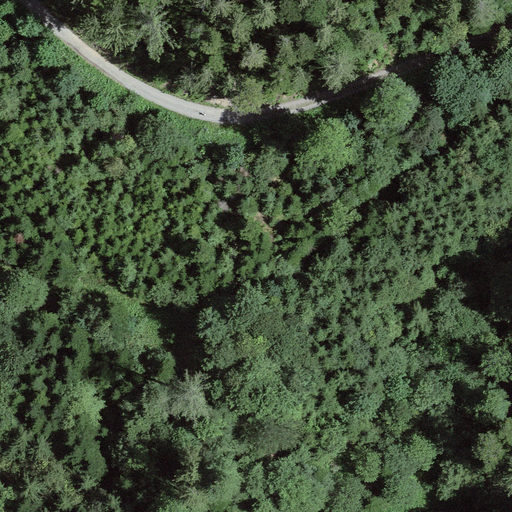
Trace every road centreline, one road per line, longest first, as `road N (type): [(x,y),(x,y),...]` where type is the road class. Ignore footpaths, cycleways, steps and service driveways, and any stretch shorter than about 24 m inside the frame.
road 1 (track): [(511,105),(386,190),(284,279),(156,303),(23,281),(0,267)]
road 2 (track): [(511,31),(279,114),(221,117),(169,102),(108,70),(28,0)]
